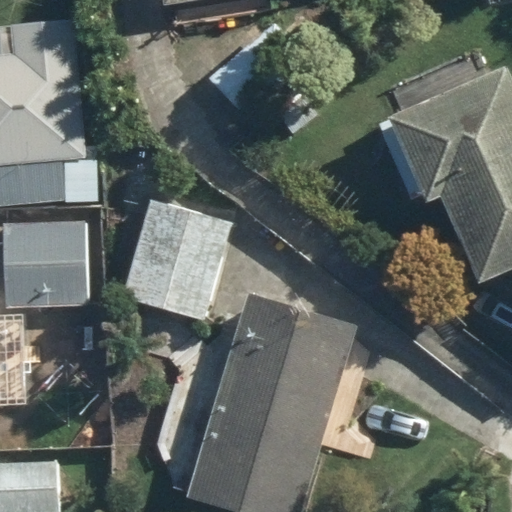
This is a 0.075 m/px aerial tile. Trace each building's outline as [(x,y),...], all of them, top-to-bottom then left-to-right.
[(322,51),(292,16),(220,78),(250,113),(322,51)] [(95,25),(0,29),(0,208),(103,203),(95,25)] [(511,276),(511,69),(410,111),(446,198),(462,192),(499,282),(511,276)] [(350,102),(328,75),(273,119),(295,146),(350,102)] [(243,212),(151,189),(124,302),(216,324),(243,212)] [(15,221),(17,306),(99,304),(97,220),(15,221)] [(0,422),(6,423),(5,398),(39,397),(38,353),(4,354),(2,280),(0,280),(0,422)] [(262,511),(315,511),(370,323),(262,291),(203,495),(262,511)] [(74,511),(73,458),(0,460),(0,511),(74,511)]
